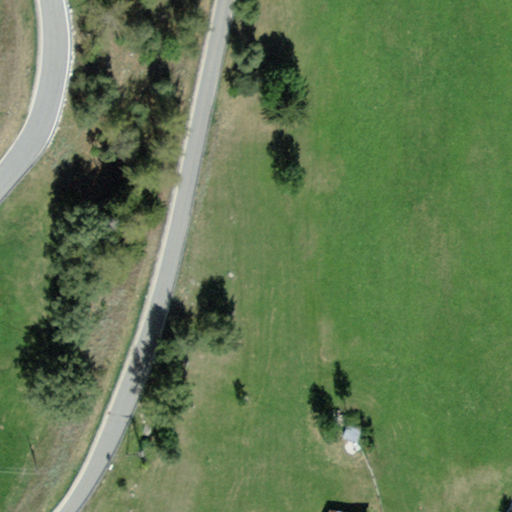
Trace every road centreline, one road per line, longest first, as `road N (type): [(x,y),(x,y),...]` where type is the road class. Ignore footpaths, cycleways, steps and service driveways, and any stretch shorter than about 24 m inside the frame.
road 1 (tertiary): [(227,0),(166,280),(122,408),(66,511)]
road 2 (tertiary): [(0,184),(30,144),(51,92),(52,0)]
